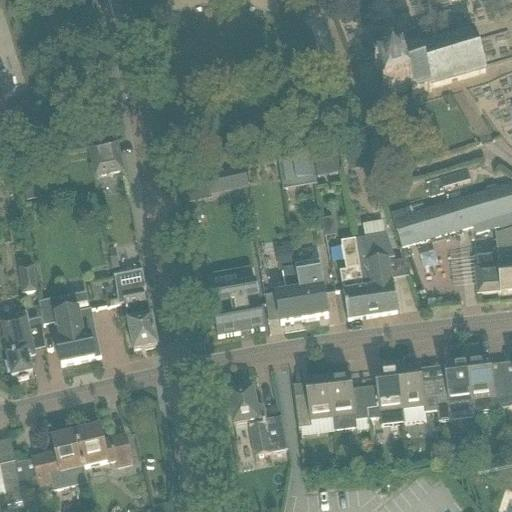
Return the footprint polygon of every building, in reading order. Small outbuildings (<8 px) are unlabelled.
[(474,36),(418,53),(398,58),(401,67),(381,73),(376,71),(374,75),(380,78),(385,95),(382,100),(386,103),(387,100),(391,103),(395,102),(396,99),(395,96),(409,91),(411,96),(485,74),(474,36)] [(123,174),(116,145),(89,151),(96,180),(123,174)] [(346,155),(349,172),(366,169),(363,152),(346,155)] [(318,180),(340,176),(337,154),(315,158),(318,180)] [(311,158),(278,164),(281,186),(315,180),(311,158)] [(239,171),(206,178),(209,195),(243,188),(239,171)] [(470,184),(467,172),(440,180),(443,191),(470,184)] [(36,186),(25,187),(27,203),(41,201),(38,185),(36,186)] [(501,237),(507,235),(511,233),(511,187),(408,219),(406,212),(391,217),(402,250),(473,229),(475,237),(499,230),(501,237)] [(386,238),(356,243),(366,303),(362,304),(365,321),(397,316),(392,288),(391,288),(386,262),(394,261),(386,238)] [(362,304),(366,303),(356,243),(341,246),(345,273),(339,274),(348,324),(365,321),(362,304)] [(283,251),(279,251),(282,273),(285,273),(295,271),(291,245),(282,246),(283,251)] [(115,252),(109,253),(112,273),(119,272),(115,252)] [(476,272),(474,272),(477,298),(501,296),(501,297),(511,295),(511,256),(476,260),(476,263),(476,272)] [(27,262),(18,263),(19,273),(28,271),(27,262)] [(37,294),(34,273),(33,270),(28,271),(19,273),(23,296),(37,294)] [(282,273),(287,297),(276,299),(281,328),(305,324),(300,295),(295,271),(285,273),(282,273)] [(142,274),(114,280),(118,303),(119,308),(124,307),(134,355),(157,350),(151,320),(144,322),(141,308),(146,307),(143,292),(146,292),(142,274)] [(213,313),(215,327),(218,340),(240,337),(240,336),(240,337),(251,335),(251,334),(252,334),(264,332),(260,305),(257,305),(256,302),(259,301),(256,284),(253,285),(214,292),(209,292),(212,309),(215,309),(216,312),(213,313)] [(323,291),(300,295),(305,324),(328,320),(325,300),(323,291)] [(50,305),(39,307),(44,330),(55,327),(50,305)] [(101,361),(98,346),(91,313),(55,320),(60,346),(56,347),(61,370),(101,361)] [(17,325),(1,328),(8,359),(6,359),(8,366),(3,367),(6,378),(10,376),(12,382),(17,380),(17,383),(29,380),(28,378),(32,377),(29,361),(35,360),(27,328),(29,327),(27,315),(15,318),(17,325)] [(489,364),(467,367),(471,405),(473,416),(494,414),(494,413),(507,411),(503,380),(492,381),(489,364)] [(445,382),(433,383),(437,415),(438,425),(473,420),(473,416),(471,405),(467,367),(444,370),(445,382)] [(420,373),(397,376),(403,427),(425,425),(424,417),(437,415),(433,383),(421,385),(420,373)] [(376,390),(364,392),(368,424),(381,422),(382,430),(403,427),(397,376),(374,378),(376,390)] [(511,378),(503,380),(507,411),(511,410),(511,378)] [(368,424),(364,392),(352,393),(350,381),(328,384),(332,422),(334,436),(356,434),(355,425),(368,424)] [(332,422),(328,384),(305,387),(306,399),(294,400),(298,432),(311,430),(310,424),(332,422)] [(255,461),(288,455),(282,421),(265,424),(262,411),(256,412),(253,394),(228,399),(234,429),(249,426),(255,461)] [(115,464),(117,471),(132,467),(125,440),(102,446),(99,432),(76,438),(84,472),(115,464)] [(84,472),(76,438),(52,444),(56,457),(32,463),(15,467),(21,495),(31,492),(29,484),(37,482),(39,489),(53,486),(55,494),(87,486),(84,472)] [(468,465),(478,464),(477,454),(466,455),(468,465)] [(21,495),(15,467),(15,465),(0,468),(0,471),(6,500),(7,504),(23,501),(21,495)]
